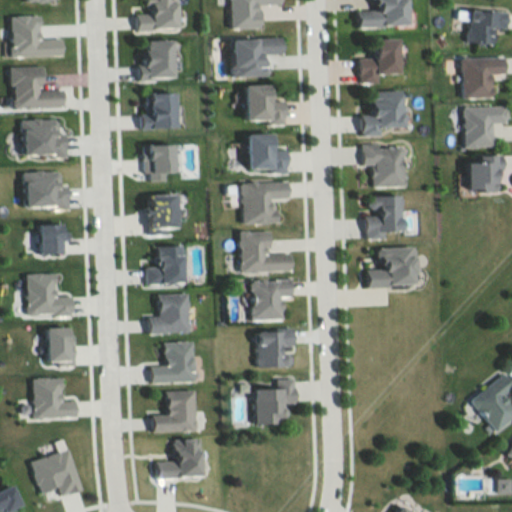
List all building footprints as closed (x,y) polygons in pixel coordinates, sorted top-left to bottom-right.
[(139,0),(172,0),(173,3),(171,3),(171,17),(173,19),(173,24),(170,27),(165,27),(162,25),(147,25),(148,28),(130,28),(130,12),(145,12),(145,4),(140,4),(139,0)] [(224,0),(274,0),(275,2),(250,3),(250,8),(254,8),(254,26),(225,27),(224,0)] [(400,0),(401,14),(402,16),(402,20),(399,24),(395,24),(392,22),(377,22),(377,25),(352,25),(352,9),(372,8),(372,2),(368,2),(368,0),(400,0)] [(464,6),(501,9),(500,26),(488,25),(487,30),(489,30),(488,43),(479,43),(479,44),(470,43),(470,42),(461,41),(461,38),(460,37),(461,29),(462,28),(464,6)] [(9,13),(23,12),(23,13),(33,13),(34,24),(33,24),(34,36),(55,35),(56,52),(6,55),(6,53),(4,52),(4,44),(5,43),(4,14),(10,14),(9,13)] [(224,36),(274,35),(275,51),(253,51),(253,56),(258,56),(258,73),(226,74),(226,72),(224,70),(224,66),(225,64),(224,36)] [(390,35),(391,70),(370,70),(370,80),(353,81),(353,73),(352,73),(351,55),(367,55),(366,35),(390,35)] [(165,36),(166,72),(148,73),(148,77),(133,77),(133,62),(138,62),(137,46),(141,46),(141,44),(140,43),(140,41),(140,40),(140,37),(165,36)] [(497,54),(497,70),(483,70),(483,85),(484,85),(485,95),(456,96),(455,69),(454,66),(454,58),(456,55),(462,55),(463,55),(497,54)] [(4,64),(36,63),(37,76),(35,76),(36,87),(58,86),(59,99),(57,100),(57,104),(26,105),(24,107),(20,107),(18,106),(8,106),(8,104),(7,103),(7,97),(8,96),(8,83),(5,83),(4,64)] [(238,82),(262,82),(263,98),(278,98),(279,115),(277,115),(277,122),(260,122),(260,116),(239,117),(238,82)] [(141,88),(169,88),(169,126),(134,126),(134,111),(138,111),(138,98),(141,98),(141,88)] [(395,88),(396,116),(397,118),(397,122),(394,125),(389,126),(387,123),(373,124),(373,133),(355,133),(355,130),(354,130),(353,112),(363,111),(363,89),(395,88)] [(456,105),(499,104),(500,107),(500,116),(499,116),(500,120),(486,120),(486,134),(487,134),(488,143),(470,144),(470,145),(463,146),(463,145),(458,145),(457,114),(455,112),(455,108),(456,106),(456,105)] [(14,118),(26,117),(26,115),(35,115),(35,116),(48,116),(52,119),(52,125),(49,128),(49,130),(59,129),(60,155),(43,156),(43,151),(33,152),(31,153),(27,153),(26,152),(25,152),(24,153),(19,154),(16,151),(15,145),(16,144),(16,129),(15,129),(14,118)] [(240,131),(264,131),(264,147),(280,147),(280,163),(279,163),(279,171),(262,172),(262,165),(241,166),(240,131)] [(166,141),(167,169),(157,170),(158,178),(142,178),(142,171),(137,171),(137,158),(135,158),(135,149),(136,149),(136,142),(140,142),(140,140),(143,140),(143,141),(166,141)] [(380,144),(385,144),(386,145),(387,145),(389,143),(393,143),(397,147),(397,153),(395,155),(395,168),(397,170),(398,184),(366,185),(365,175),(364,175),(364,165),(368,165),(368,163),(355,163),(354,142),(371,141),(371,146),(379,146),(380,144)] [(495,151),(496,169),(490,169),(490,188),(472,189),(472,186),(461,187),(460,159),(472,159),(472,152),(495,151)] [(16,170),(29,169),(28,168),(36,168),(36,169),(50,168),(54,172),(54,177),(51,181),(51,184),(61,183),(62,207),(45,208),(45,202),(35,203),(33,205),(29,206),(27,204),(26,206),(20,206),(17,204),(17,197),(19,196),(18,181),(17,181),(16,170)] [(234,181),(244,180),(244,178),(251,178),(251,180),(281,179),(282,195),(262,195),(262,198),(263,198),(266,201),(267,206),(270,206),(270,219),(259,219),(259,221),(247,222),(247,220),(236,220),(235,193),(233,191),(233,182),(234,181)] [(140,191),(169,190),(170,223),(159,224),(160,231),(142,232),(141,211),(138,211),(137,203),(141,203),(140,191)] [(363,193),(393,192),(393,195),(395,197),(395,201),(394,202),(395,229),(377,229),(377,236),(359,237),(359,230),(357,230),(357,212),(372,212),(371,206),(364,206),(360,203),(360,196),(363,193)] [(31,221),(57,220),(57,230),(63,230),(63,238),(55,238),(56,250),(32,251),(31,221)] [(263,229),(263,247),(259,247),(259,252),(284,251),(285,269),(250,270),(249,271),(245,271),(243,270),(234,270),(234,268),(233,267),(232,261),(233,260),(233,245),(231,244),(231,239),(233,237),(232,228),(241,228),(241,229),(263,229)] [(151,244),(175,243),(176,280),(164,280),(164,281),(158,282),(158,280),(155,280),(155,282),(139,282),(138,265),(152,264),(152,260),(149,260),(149,253),(151,253),(151,244)] [(372,245),(407,244),(407,246),(409,248),(409,253),(408,254),(408,269),(406,270),(406,280),(404,282),(400,283),(397,281),(383,281),(383,285),(359,285),(359,267),(377,266),(377,261),(373,261),(373,257),(369,253),(369,249),(372,245)] [(19,272),(48,271),(49,282),(48,282),(48,293),(64,293),(64,310),(63,310),(63,314),(46,314),(46,311),(30,312),(29,313),(22,313),(19,310),(19,303),(20,303),(20,296),(19,296),(19,293),(20,292),(19,272)] [(284,276),(284,294),(272,294),(272,297),(275,297),(276,317),(243,318),(243,311),(245,311),(243,310),(243,305),(245,303),(244,289),(242,287),(242,281),(245,278),(250,277),(251,279),(253,279),(254,278),(259,277),(260,279),(264,279),(264,277),(284,276)] [(150,292),(180,291),(180,297),(182,299),(182,304),(181,305),(181,310),(182,310),(182,314),(181,314),(181,320),(183,322),(183,328),(180,331),(175,331),(174,330),(160,330),(160,332),(141,332),(140,314),(150,314),(150,292)] [(38,324),(60,323),(60,326),(61,327),(62,332),(65,332),(65,340),(67,340),(68,364),(50,364),(50,358),(39,358),(38,324)] [(268,327),(268,325),(287,324),(287,344),(273,345),(273,351),(280,351),(284,354),(284,359),(280,364),(250,365),(250,362),(248,361),(248,356),(250,354),(249,340),(248,340),(247,332),(249,332),(249,328),(268,327)] [(156,340),(186,339),(187,368),(188,370),(188,377),(186,379),(143,380),(143,364),(158,364),(158,350),(156,350),(156,340)] [(497,373),(506,384),(495,393),(504,404),(506,403),(511,411),(489,429),(471,406),(468,406),(465,402),(465,400),(464,398),(497,373)] [(25,376),(29,376),(29,375),(41,374),(41,376),(54,376),(55,387),(53,387),(54,398),(68,398),(69,414),(34,416),(34,417),(28,417),(25,414),(25,409),(26,408),(25,376)] [(268,376),(287,375),(288,400),(273,401),(273,403),(275,403),(278,406),(278,411),(276,414),(274,414),(274,421),(247,422),(245,384),(268,383),(268,376)] [(157,388),(187,388),(187,408),(188,408),(188,412),(187,412),(187,416),(189,418),(189,425),(188,426),(188,428),(179,428),(178,429),(173,429),(172,428),(145,429),(145,413),(160,413),(159,399),(157,399),(157,388)] [(511,462),(509,460),(509,458),(500,453),(506,443),(505,442),(511,432),(511,462)] [(166,437),(174,436),(174,435),(185,435),(185,436),(192,436),(193,464),(194,465),(194,470),(193,472),(170,472),(170,475),(149,476),(149,459),(169,459),(169,456),(167,456),(167,451),(165,451),(164,441),(166,441),(166,437)] [(23,459),(60,447),(73,486),(54,493),(50,481),(45,483),(46,486),(34,490),(32,482),(30,482),(26,471),(27,471),(23,459)] [(0,511),(0,482),(4,481),(13,501),(6,505),(8,509),(1,511),(0,511)] [(386,511),(393,502),(408,511),(386,511)]
